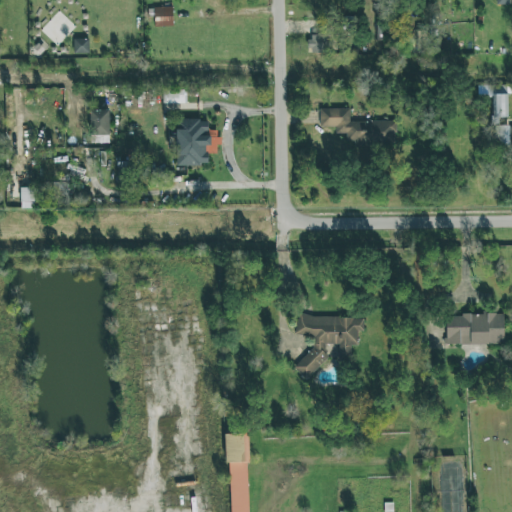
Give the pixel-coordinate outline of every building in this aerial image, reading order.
[(154,27),(173,26),(172,7),(153,7),(154,27)] [(309,52),(327,53),(328,35),(310,35),(309,52)] [(88,39),(73,39),(73,54),(89,54),(88,39)] [(508,117),(508,85),(487,86),(488,97),(491,97),(491,125),(498,124),(498,118),(508,117)] [(186,90),(162,90),(162,103),(186,104),(186,90)] [(349,121),(349,109),(320,109),(320,127),(335,127),(335,133),(346,133),(346,143),(395,143),(395,121),(349,121)] [(108,110),(90,111),(91,136),(97,136),(97,143),(109,143),(108,110)] [(176,166),(208,166),(208,154),(217,154),(217,145),(219,145),(219,131),(208,131),(208,119),(176,119),(176,166)] [(509,125),(494,125),(494,146),(509,145),(509,125)] [(67,182),(52,183),(53,206),(68,205),(67,182)] [(20,209),(33,208),(33,188),(20,188),(20,209)] [(503,315),(445,314),(445,344),(503,344),(503,315)] [(363,319),(297,315),(296,335),(308,336),(313,340),(312,348),(293,368),(306,380),(328,356),(321,350),(327,344),(337,345),(340,347),(339,359),(349,359),(350,345),(357,346),(358,331),(363,331),(363,319)] [(228,511),(249,511),(247,433),(227,433),(228,511)]
